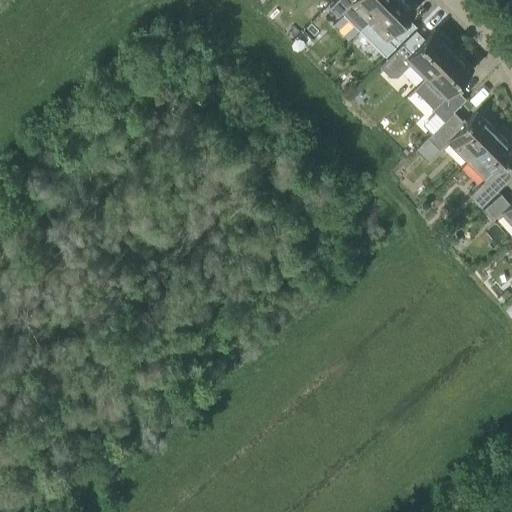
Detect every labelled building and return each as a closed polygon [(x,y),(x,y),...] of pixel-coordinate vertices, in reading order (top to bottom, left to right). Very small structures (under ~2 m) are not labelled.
[(369,20),(389,0),(337,0),(330,8),(339,16),(342,13),(360,30),(369,20)] [(405,0),(389,0),(369,20),(360,30),(386,56),(403,39),(395,31),(415,10),(405,0)] [(455,50),(434,29),(419,44),(411,36),(381,66),(391,76),(398,76),(410,64),(425,79),(455,50)] [(455,88),(474,69),(455,50),(425,79),(416,88),(435,107),(433,110),(444,121),(454,111),(467,99),(455,88)] [(356,85),(351,81),(343,89),(348,94),(356,85)] [(497,131),(477,111),(466,122),(454,111),(444,121),(428,137),(440,149),(448,141),(468,161),(497,131)] [(480,208),(490,199),(511,176),(511,168),(505,162),(511,154),(511,146),(497,131),(468,161),(486,179),(469,197),(480,208)] [(511,202),(511,204),(502,193),(484,209),(493,220),(502,212),(511,223),(511,202)]
